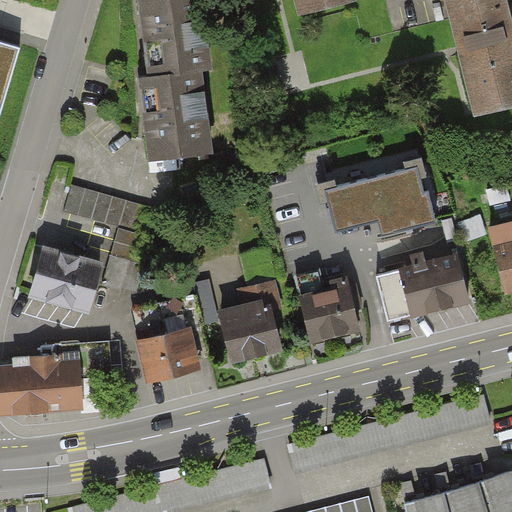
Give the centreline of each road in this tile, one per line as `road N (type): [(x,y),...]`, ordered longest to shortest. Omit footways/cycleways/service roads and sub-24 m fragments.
road 1 (primary): [(0,467),(99,454),(511,348)]
road 2 (residential): [(0,258),(76,0)]
